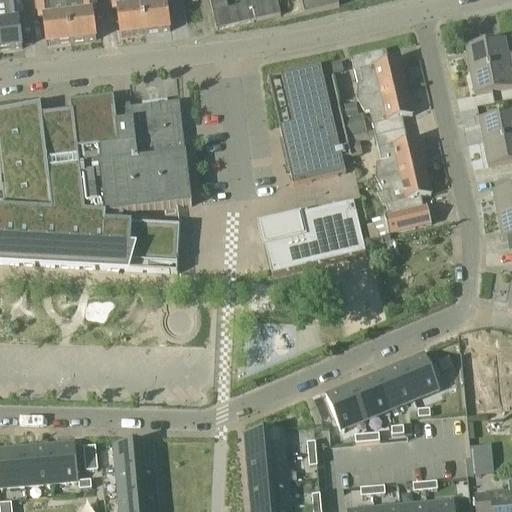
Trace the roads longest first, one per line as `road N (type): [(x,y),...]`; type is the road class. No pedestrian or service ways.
road 1 (residential): [(0,414),(206,420),(468,311),(471,214),(421,15)]
road 2 (residential): [(0,79),(227,52),(421,15)]
